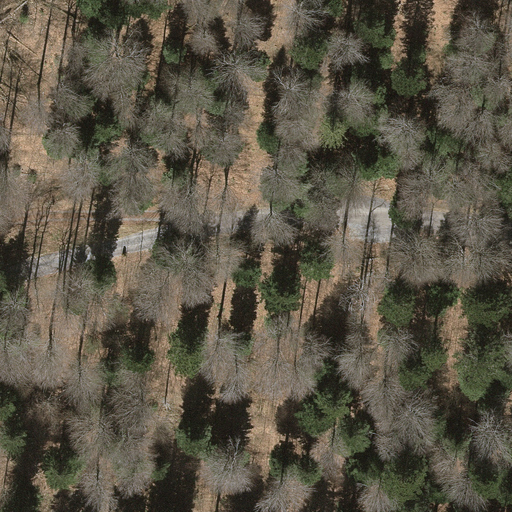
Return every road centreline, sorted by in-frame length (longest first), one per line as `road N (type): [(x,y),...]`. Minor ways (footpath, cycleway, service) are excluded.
road 1 (track): [(511,229),(345,217),(214,223),(0,279)]
road 2 (track): [(214,223),(71,216),(0,223)]
